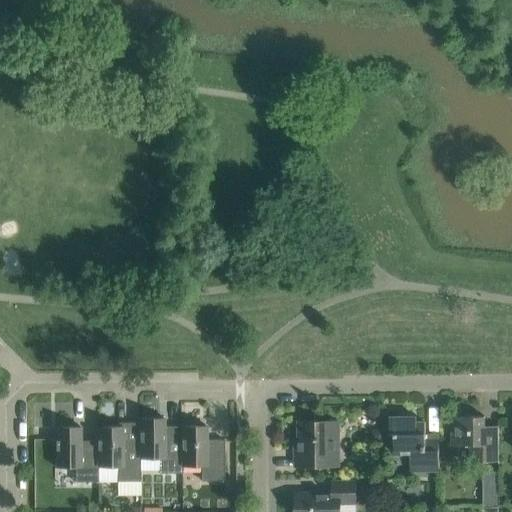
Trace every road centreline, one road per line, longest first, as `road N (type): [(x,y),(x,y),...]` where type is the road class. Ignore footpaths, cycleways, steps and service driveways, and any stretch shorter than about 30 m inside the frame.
road 1 (residential): [(5,511),(2,405),(21,386),(241,387)]
road 2 (residential): [(511,391),(241,387)]
road 3 (residential): [(250,511),(241,387)]
